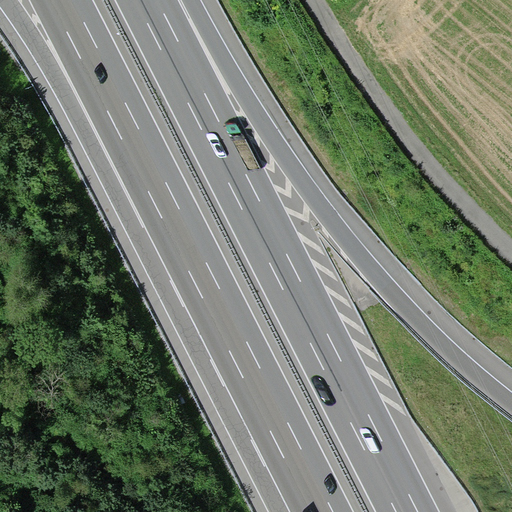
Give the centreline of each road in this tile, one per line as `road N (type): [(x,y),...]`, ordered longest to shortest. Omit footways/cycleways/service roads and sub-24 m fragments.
road 1 (motorway): [(408,511),(147,0)]
road 2 (motorway): [(511,406),(393,294),(272,137),(150,0)]
road 3 (motorway): [(170,214),(322,511)]
road 4 (track): [(316,0),(437,172),(511,250)]
road 5 (motorway): [(7,0),(170,214)]
road 6 (motorway): [(61,0),(170,214)]
road 7 (track): [(52,416),(150,511)]
